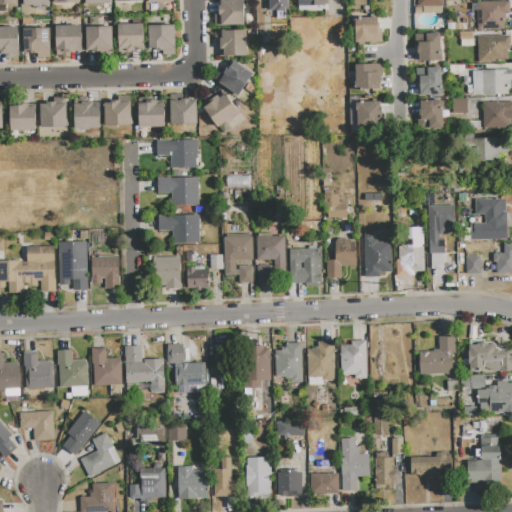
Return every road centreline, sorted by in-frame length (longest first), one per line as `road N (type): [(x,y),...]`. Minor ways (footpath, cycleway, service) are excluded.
road 1 (residential): [(0,327),(454,304),(511,312)]
road 2 (residential): [(194,0),(197,54),(176,75),(0,78)]
